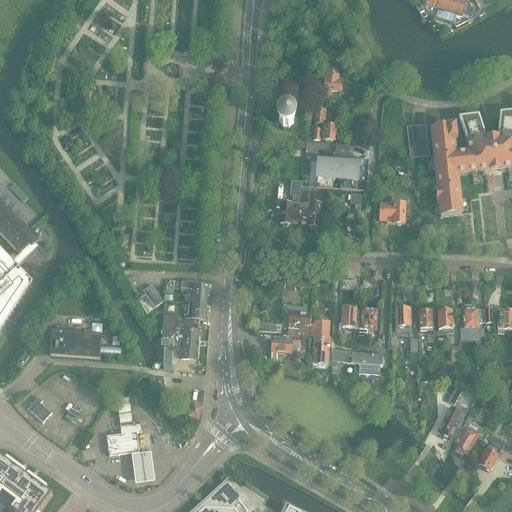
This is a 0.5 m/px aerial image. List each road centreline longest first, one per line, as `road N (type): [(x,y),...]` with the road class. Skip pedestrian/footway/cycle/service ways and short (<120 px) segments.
road 1 (tertiary): [(0,427),(108,498),(138,507),(168,495),(237,420)]
road 2 (tertiary): [(235,256),(250,50)]
road 3 (residential): [(368,262),(385,87)]
road 4 (tertiary): [(237,420),(255,440),(369,506)]
road 5 (tertiary): [(377,497),(270,430),(251,407)]
road 6 (unclassified): [(511,270),(368,262)]
road 7 (unclassified): [(235,256),(368,262)]
road 8 (tertiary): [(231,301),(222,365),(237,420)]
